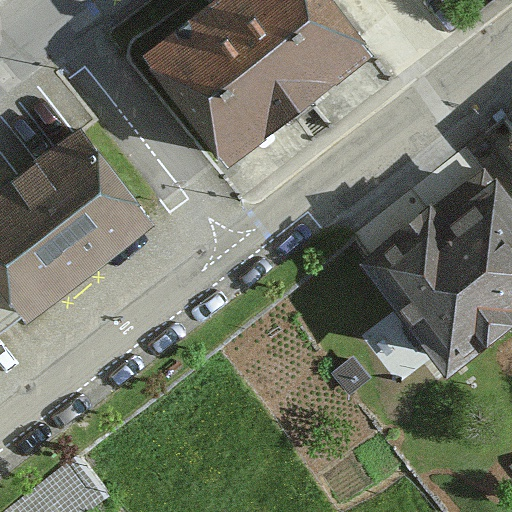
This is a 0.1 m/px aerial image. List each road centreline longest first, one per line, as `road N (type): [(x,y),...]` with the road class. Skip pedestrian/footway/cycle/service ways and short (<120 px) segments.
road 1 (residential): [(242,243),(511,31)]
road 2 (residential): [(0,434),(242,243)]
road 3 (residential): [(70,15),(242,243)]
